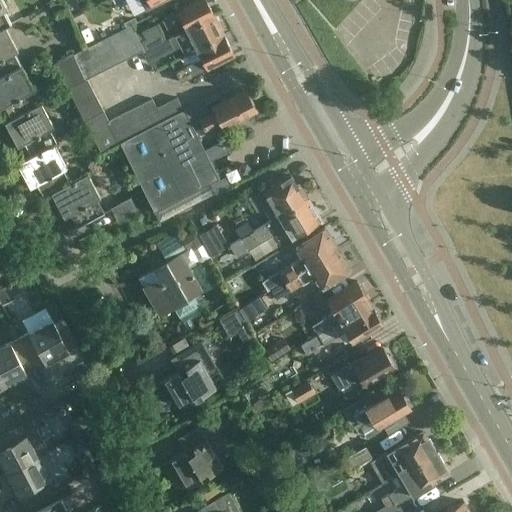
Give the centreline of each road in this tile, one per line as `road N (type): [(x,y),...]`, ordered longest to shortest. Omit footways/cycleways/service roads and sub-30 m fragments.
road 1 (residential): [(154,511),(117,304),(85,264),(0,211)]
road 2 (tertiary): [(511,453),(358,179)]
road 3 (tertiary): [(358,179),(421,135),(444,106),(466,53),(468,0)]
road 4 (tertiary): [(358,179),(255,0)]
